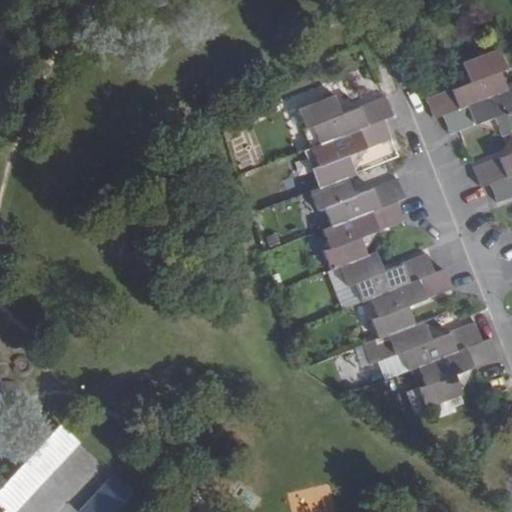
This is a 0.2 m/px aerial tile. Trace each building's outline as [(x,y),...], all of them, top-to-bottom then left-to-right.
[(468,83),(425,99),(433,119),(442,116),(442,115),(506,90),(499,72),(505,70),(496,49),(460,63),(468,83)] [(442,115),(442,116),(449,135),(475,125),(492,118),(499,136),(508,133),(511,131),(511,87),(506,90),(442,115)] [(384,119),(393,116),(386,97),(340,114),(333,95),(297,108),(305,131),(311,128),(318,145),(384,119)] [(492,118),(475,125),(499,136),(492,118)] [(318,189),(346,177),(355,174),(348,155),(366,148),(392,138),(384,119),(318,145),(310,148),(317,167),(310,170),(318,189)] [(311,128),(305,131),(312,147),(318,145),(311,128)] [(511,131),(508,133),(511,143),(511,152),(496,159),(489,161),(473,168),(481,188),(489,184),(511,174),(511,131)] [(511,152),(511,143),(508,133),(496,159),(511,152)] [(511,174),(489,184),(497,203),(511,196),(511,174)] [(397,201),(397,202),(405,198),(398,179),(381,185),(353,196),(346,177),(318,189),(310,192),(317,212),(325,210),(331,227),(397,201)] [(330,271),(339,268),(367,257),(360,238),(388,227),(404,220),(397,202),(397,201),(331,227),(322,230),(329,249),(323,251),(330,271)] [(369,299),(435,273),(427,254),(402,264),(383,271),(375,253),(367,257),(339,268),(348,288),(354,285),(361,302),(369,299)] [(378,339),(414,325),(407,307),(435,295),(452,289),(444,269),(435,273),(369,299),(376,317),(370,320),(378,339)] [(408,371),(417,367),(482,342),(482,341),(475,322),(449,332),(430,340),(423,321),(414,325),(378,339),(363,345),(371,365),(394,356),(401,354),(408,371)] [(454,375),(474,367),(499,357),(491,338),(482,341),(482,342),(417,367),(424,386),(417,389),(425,409),(462,395),(454,375)] [(410,414),(425,409),(417,389),(403,395),(410,414)] [(60,426),(11,478),(0,489),(0,506),(4,511),(5,511),(15,511),(79,444),(60,426)] [(114,511),(132,493),(112,475),(78,511),(114,511)]
